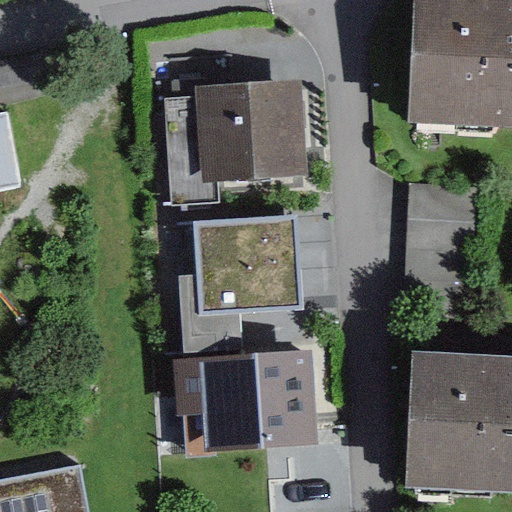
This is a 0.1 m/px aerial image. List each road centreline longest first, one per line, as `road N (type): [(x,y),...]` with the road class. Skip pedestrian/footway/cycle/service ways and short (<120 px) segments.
road 1 (residential): [(335,0),(376,511)]
road 2 (residential): [(0,33),(186,0)]
